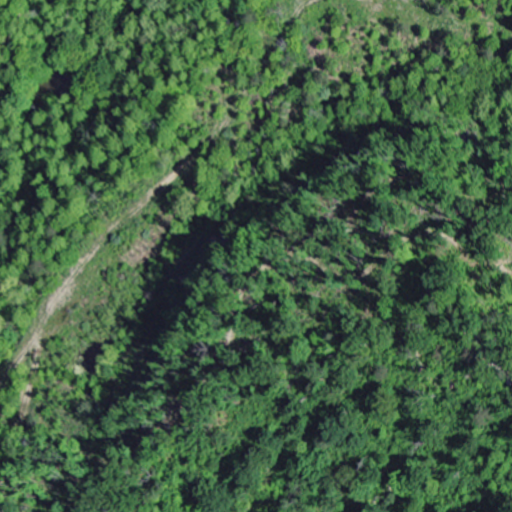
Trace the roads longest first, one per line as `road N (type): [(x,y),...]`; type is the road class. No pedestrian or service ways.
road 1 (residential): [(36,335),(0,509),(117,493),(231,405),(278,376),(320,363),(428,346),(511,355)]
road 2 (residential): [(0,391),(92,243),(196,151),(288,91),(313,50),(325,0)]
